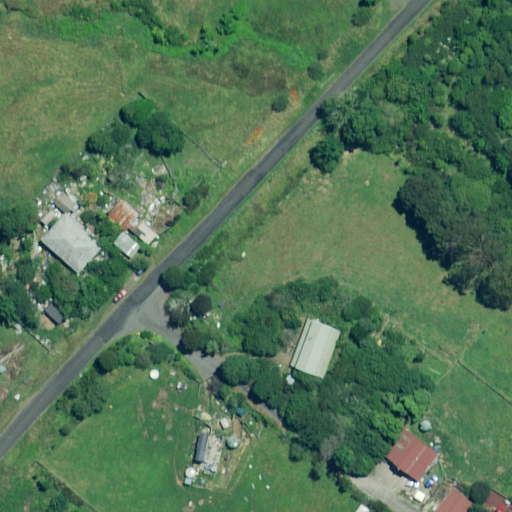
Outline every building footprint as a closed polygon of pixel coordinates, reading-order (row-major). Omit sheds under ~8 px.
[(78,205),(65,193),(56,203),(70,215),(78,205)] [(141,215),(124,201),(110,217),(127,232),(141,215)] [(105,248),(71,214),(46,241),(80,274),(105,248)] [(157,236),(139,220),(131,229),(148,245),(157,236)] [(143,247),(126,232),(116,244),(133,259),(143,247)] [(298,368),(317,321),(312,319),(293,366),(298,368)] [(336,329),(317,321),(298,368),(318,376),(336,329)] [(344,332),(336,329),(318,376),(325,379),(344,332)] [(442,457),(412,433),(391,459),(421,483),(442,457)] [(472,511),(478,506),(455,489),(438,511),(472,511)]
